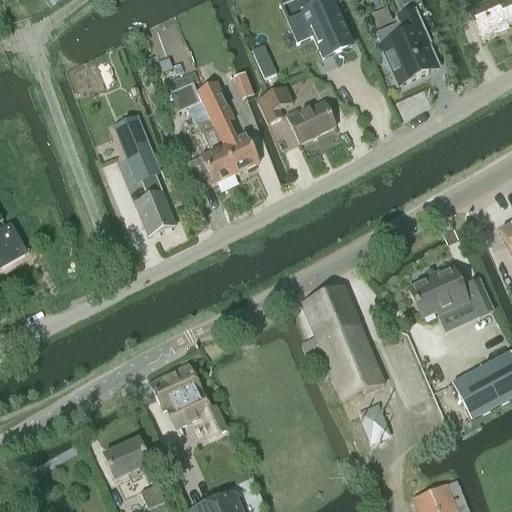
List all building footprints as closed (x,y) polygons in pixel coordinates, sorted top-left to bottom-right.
[(511,0),(497,0),(466,14),(480,45),(497,37),(495,33),(511,25),(511,0)] [(52,1),(45,6),(49,11),(56,6),(52,1)] [(312,40),(322,62),(351,48),(330,3),(287,23),(297,46),(295,46),(296,48),(312,40)] [(398,26),(373,37),(397,90),(427,77),(416,52),(427,47),(412,14),(396,21),(398,26)] [(174,74),(166,53),(156,57),(163,77),(174,74)] [(266,64),(258,68),(264,82),(272,78),(266,64)] [(256,167),(243,140),(232,145),(223,127),(224,126),(220,117),(229,112),(216,86),(195,96),(208,122),(234,178),(256,167)] [(191,89),(168,97),(175,116),(198,108),(191,89)] [(283,92),(260,103),(255,105),(267,129),(281,122),(277,114),(291,108),(283,92)] [(299,148),(334,130),(322,106),(296,119),(294,115),(285,120),(299,148)] [(234,178),(208,122),(196,128),(209,156),(186,167),(199,194),(211,188),(212,189),(234,178)] [(136,124),(112,134),(122,159),(146,150),(136,124)] [(146,202),(133,207),(146,240),(150,239),(173,230),(154,181),(139,187),(146,202)] [(0,270),(25,257),(10,229),(0,234),(0,225),(0,226),(0,224),(0,270)] [(511,225),(498,234),(511,259),(511,225)] [(439,318),(465,306),(449,270),(424,281),(426,285),(406,294),(419,322),(438,314),(439,318)] [(477,321),(491,314),(477,283),(463,289),(477,321)] [(341,406),(382,389),(342,293),(301,310),(341,406)] [(469,424),(511,401),(511,366),(507,357),(450,388),(469,424)] [(207,413),(186,369),(149,387),(162,414),(169,411),(178,430),(198,421),(209,444),(228,435),(215,409),(207,413)] [(111,485),(147,470),(136,444),(100,460),(111,485)] [(149,511),(164,506),(157,489),(139,496),(145,511),(149,511)] [(413,511),(453,511),(444,489),(410,503),(413,511)] [(238,511),(233,497),(196,511),(238,511)]
